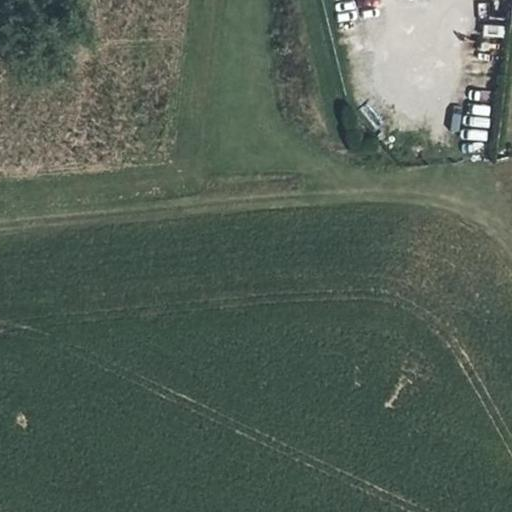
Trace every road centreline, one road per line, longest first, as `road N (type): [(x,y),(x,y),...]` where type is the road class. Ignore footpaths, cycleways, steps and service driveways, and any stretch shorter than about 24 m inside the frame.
road 1 (track): [(0,224),(389,189),(488,205)]
road 2 (unknown): [(457,0),(438,51),(398,109)]
